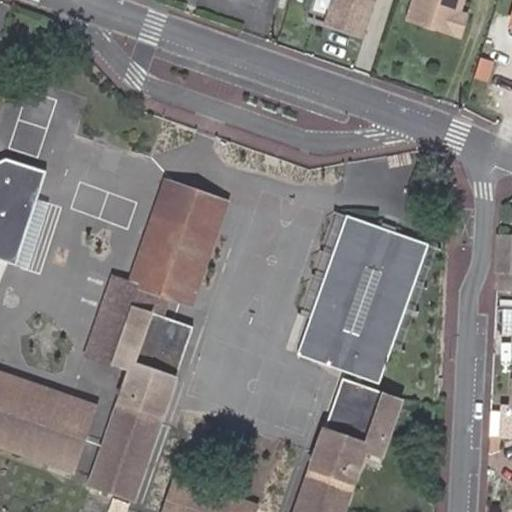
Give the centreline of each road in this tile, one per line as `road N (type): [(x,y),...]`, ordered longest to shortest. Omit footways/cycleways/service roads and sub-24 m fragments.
road 1 (residential): [(70,0),(487,149)]
road 2 (residential): [(487,149),(480,264),(468,299),(457,511)]
